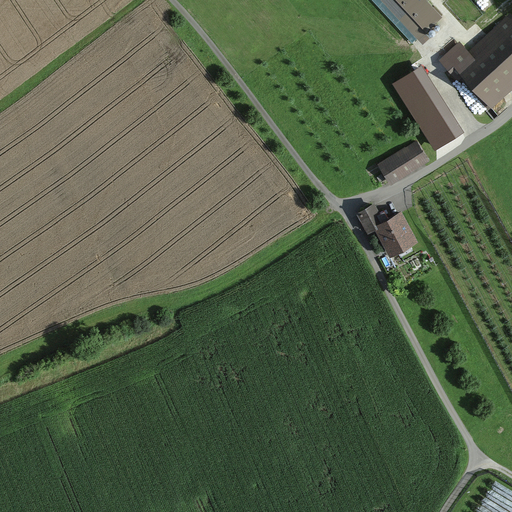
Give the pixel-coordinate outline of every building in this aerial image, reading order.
[(439,19),(421,0),(383,0),(418,38),(439,19)] [(511,81),(511,20),(508,16),(466,54),(460,47),(446,60),(485,105),(511,81)] [(418,68),(393,84),(434,149),(459,134),(418,68)] [(415,146),(378,166),(388,184),(424,163),(415,146)] [(370,207),(357,214),(366,233),(374,229),(387,256),(413,244),(399,216),(380,226),(370,207)]
